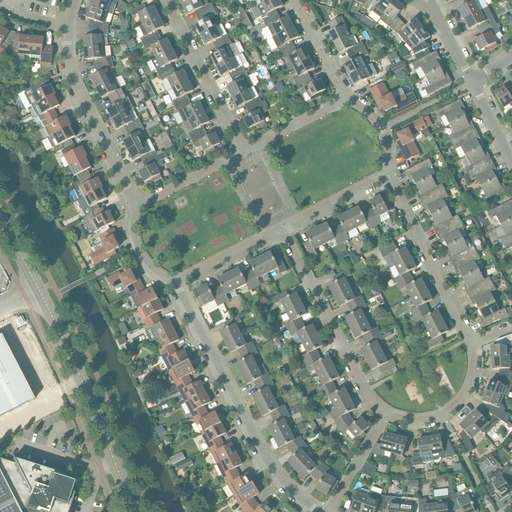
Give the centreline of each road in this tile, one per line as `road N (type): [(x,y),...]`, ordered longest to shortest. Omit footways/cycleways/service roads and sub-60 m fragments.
road 1 (residential): [(174,283),(262,455),(313,511)]
road 2 (tertiary): [(133,511),(38,289)]
road 3 (residential): [(282,228),(364,390),(384,411)]
road 4 (residential): [(67,24),(75,90),(135,207)]
road 5 (residential): [(471,343),(385,175)]
road 6 (residential): [(243,152),(163,0)]
road 7 (residential): [(384,411),(428,420),(458,405),(469,389),(471,343)]
road 8 (unknown): [(84,511),(100,468),(19,435)]
road 9 (residential): [(135,207),(243,152)]
road 10 (residential): [(174,283),(282,228)]
